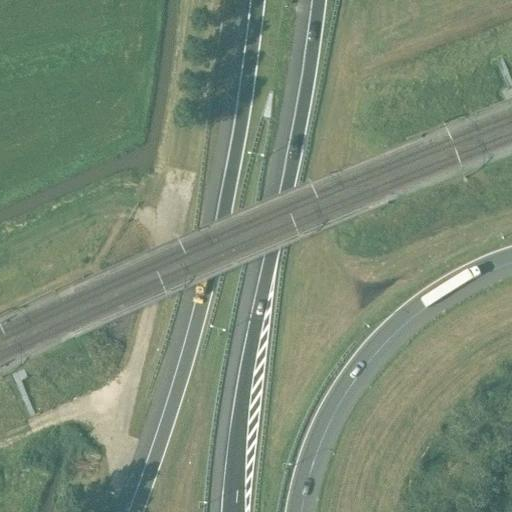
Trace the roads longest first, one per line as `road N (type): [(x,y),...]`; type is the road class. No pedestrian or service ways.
road 1 (motorway): [(248,0),(224,158),(135,511)]
road 2 (motorway): [(317,0),(262,286),(233,511)]
road 3 (track): [(138,505),(120,417),(160,253),(157,227),(119,208),(0,258)]
road 4 (track): [(286,352),(353,80),(442,31),(511,6)]
road 5 (motorway): [(295,511),(312,435),(346,376),(400,320),(511,256)]
road 6 (track): [(0,445),(80,408),(122,406)]
